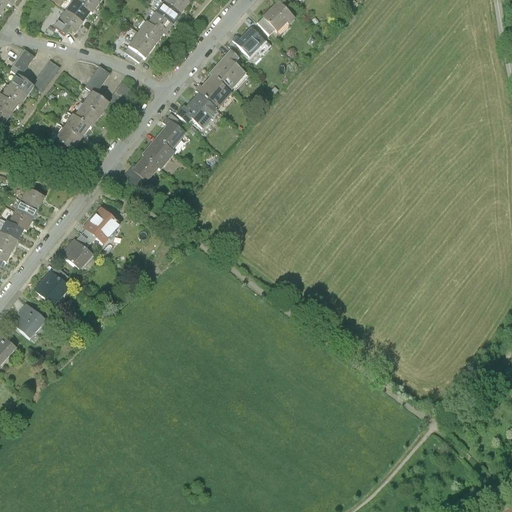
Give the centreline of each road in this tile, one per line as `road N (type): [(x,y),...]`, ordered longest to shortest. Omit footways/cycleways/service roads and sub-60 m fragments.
road 1 (residential): [(168,94),(0,301)]
road 2 (residential): [(168,94),(124,68),(10,33)]
road 3 (residential): [(249,0),(168,94)]
